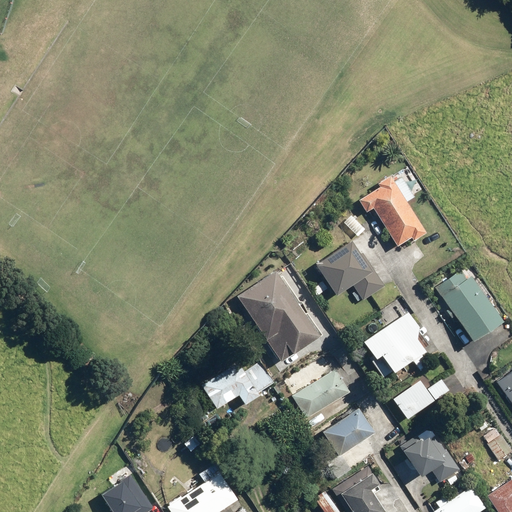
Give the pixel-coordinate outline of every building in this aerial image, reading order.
[(428,230),(392,173),(380,181),(381,184),(360,197),(368,209),(375,205),(399,244),(414,234),(416,238),(428,230)] [(341,218),(346,225),(357,218),(352,211),(341,218)] [(386,283),(354,237),(318,261),(339,292),(350,285),(361,301),(386,283)] [(323,331),(277,267),(239,293),(283,357),(323,331)] [(459,269),(437,286),(476,337),(504,317),(472,274),(468,277),(465,272),(463,274),(459,269)] [(421,323),(409,309),(367,339),(378,355),(384,352),(397,368),(428,346),(420,335),(421,323)] [(424,353),(415,359),(421,368),(430,362),(424,353)] [(240,359),(203,383),(218,406),(241,391),(247,401),(262,392),(261,390),(274,382),(260,360),(247,369),(240,359)] [(294,393),(308,415),(351,389),(337,366),(294,393)] [(511,368),(498,379),(511,397),(511,368)] [(421,378),(394,396),(409,416),(450,388),(443,377),(428,387),(421,378)] [(360,404),(325,428),(341,452),(377,428),(360,404)] [(510,462),(511,460),(511,444),(497,423),(482,433),(499,457),(504,453),(510,462)] [(204,425),(185,440),(192,450),(212,435),(204,425)] [(441,481),(461,467),(434,430),(425,437),(423,434),(421,436),(418,433),(401,444),(411,458),(412,457),(423,473),(431,467),(441,481)] [(333,488),(337,493),(342,500),(347,497),(357,511),(383,511),(388,509),(376,490),(382,487),(379,483),(382,481),(370,464),(333,488)] [(504,472),(500,467),(487,476),(491,482),(504,472)] [(169,504),(174,511),(215,511),(240,496),(222,470),(169,504)] [(113,511),(142,511),(155,504),(132,473),(101,493),(113,511)] [(511,511),(511,477),(488,494),(501,511),(511,511)] [(441,505),(435,509),(437,511),(476,511),(487,505),(473,484),(449,499),(446,494),(437,500),(441,505)] [(343,511),(325,488),(315,496),(327,511),(343,511)]
